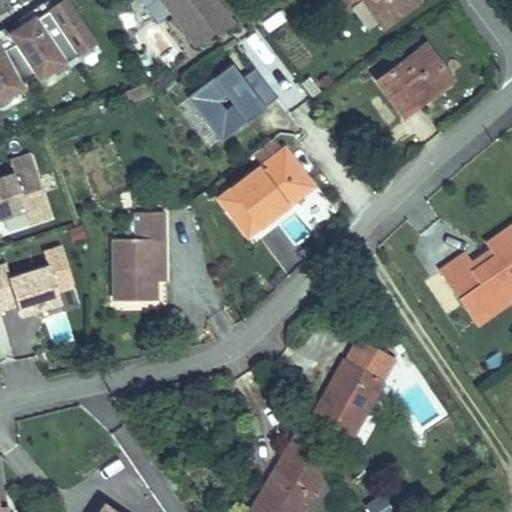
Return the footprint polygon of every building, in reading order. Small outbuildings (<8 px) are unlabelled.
[(0,101),(26,88),(23,83),(37,74),(42,80),(70,62),(68,60),(78,54),(80,55),(99,42),(70,0),(62,0),(49,9),(53,15),(42,22),(37,14),(9,32),(16,43),(5,48),(0,38),(0,101)] [(245,14),(234,0),(181,0),(207,35),(227,21),(230,25),(245,14)] [(406,0),(386,0),(394,9),(406,0)] [(438,31),(389,66),(414,101),(463,65),(438,31)] [(232,65),(188,99),(222,144),(267,110),(232,65)] [(298,136),(232,185),(260,223),(326,173),(298,136)] [(28,197),(33,209),(54,202),(32,141),(11,149),(15,160),(16,160),(29,196),(28,197)] [(0,201),(2,201),(3,205),(28,197),(29,196),(19,169),(16,160),(15,160),(0,165),(0,201)] [(137,227),(164,226),(163,207),(136,209),(137,227)] [(457,260),(491,307),(511,292),(511,224),(503,231),(507,237),(511,244),(511,245),(490,261),(484,253),(479,245),(457,260)] [(165,243),(164,226),(111,230),(115,294),(159,290),(157,270),(156,244),(165,243)] [(484,253),(490,261),(511,245),(511,244),(507,237),(484,253)] [(167,269),(165,243),(156,244),(157,270),(167,269)] [(11,251),(0,255),(0,278),(7,296),(24,291),(26,297),(39,292),(41,297),(67,287),(54,251),(16,265),(11,251)] [(39,292),(26,297),(27,301),(41,297),(39,292)] [(511,292),(491,307),(496,314),(511,302),(511,292)] [(48,313),(53,344),(73,340),(68,310),(48,313)] [(368,325),(356,347),(396,368),(408,346),(368,325)] [(0,362),(13,363),(13,345),(0,344),(0,362)] [(337,382),(326,403),(366,425),(396,368),(356,347),(348,362),(353,364),(342,385),(337,382)] [(303,511),(334,458),(300,410),(273,459),(279,463),(268,484),(263,482),(252,504),(266,511),(303,511)] [(155,511),(117,489),(103,511),(155,511)]
